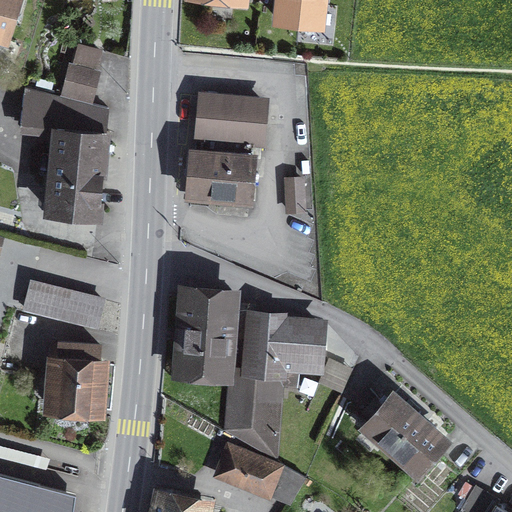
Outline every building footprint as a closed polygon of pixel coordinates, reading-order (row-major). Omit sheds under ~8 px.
[(0,0),(0,41),(9,44),(21,0),(0,0)] [(320,23),(322,0),(280,0),(279,19),(320,23)] [(102,50),(73,43),(61,90),(91,97),(102,50)] [(47,210),(100,215),(107,108),(25,86),(20,123),(53,131),(47,210)] [(196,141),(195,140),(190,195),(245,200),(250,144),(265,146),(269,102),(200,96),(196,141)] [(306,171),(287,170),(286,206),(305,207),(306,171)] [(102,300),(32,283),(25,309),(96,327),(102,300)] [(241,289),(178,285),(171,381),(228,385),(234,385),(235,367),(241,289)] [(234,385),(228,385),(225,430),(279,458),(284,388),(299,389),(300,374),(320,376),(325,376),(325,367),(329,317),(288,315),(289,310),(245,307),(240,367),(235,367),(234,385)] [(55,340),(49,409),(95,413),(101,344),(55,340)] [(353,368),(328,357),(325,367),(325,376),(320,376),(317,382),(342,393),(353,368)] [(361,434),(415,483),(451,443),(397,395),(361,434)] [(272,497),(290,504),(306,477),(284,466),(285,464),(226,442),(212,477),(270,500),(272,497)] [(0,511),(76,511),(78,500),(0,475),(0,511)] [(466,511),(476,511),(488,492),(474,484),(461,509),(466,511)] [(150,511),(217,511),(219,504),(154,492),(150,511)] [(510,511),(496,504),(499,498),(488,492),(476,511),(510,511)]
